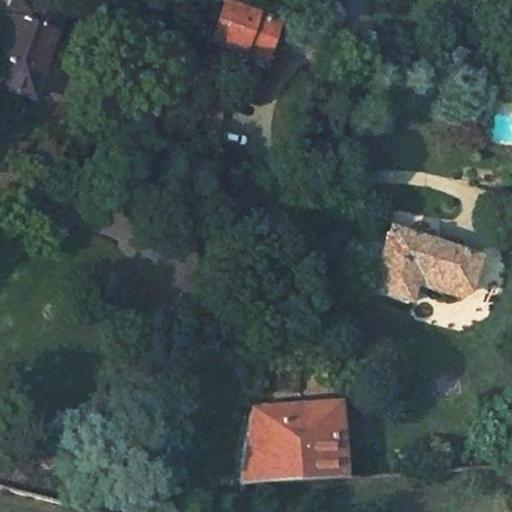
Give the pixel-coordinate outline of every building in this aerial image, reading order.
[(28,0),(13,0),(0,36),(0,85),(31,96),(60,11),(28,0)] [(262,18),(253,15),(217,1),(210,29),(256,43),(262,18)] [(197,50),(173,43),(162,77),(186,85),(197,50)] [(188,129),(216,136),(228,90),(199,83),(188,129)] [(385,239),(371,234),(368,233),(361,235),(354,237),(346,245),(341,255),(341,262),(341,266),(344,272),(348,278),(350,281),(370,288),(368,295),(404,308),(410,290),(445,301),(448,293),(463,298),(474,262),(388,231),(385,239)] [(341,480),(335,407),(248,411),(238,486),(341,480)]
